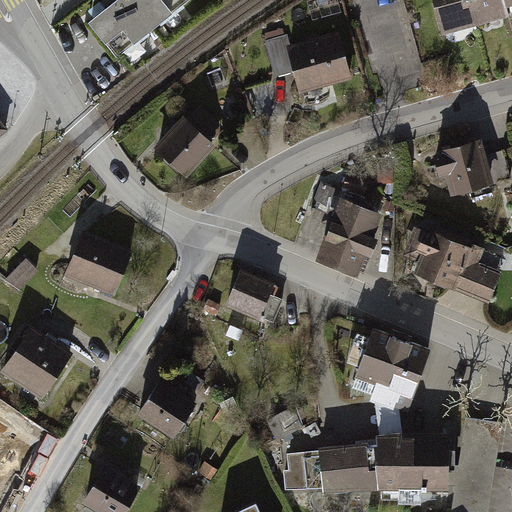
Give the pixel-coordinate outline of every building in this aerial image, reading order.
[(107,0),(82,23),(112,57),(182,0),(107,0)] [(437,0),(446,32),(475,24),(469,0),(437,0)] [(469,0),(475,24),(508,16),(506,6),(504,0),(469,0)] [(297,69),(292,48),(289,36),(267,42),(275,75),(297,69)] [(347,79),(337,37),(292,48),(297,69),(303,90),(347,79)] [(211,146),(183,119),(156,148),(185,174),(211,146)] [(492,183),(478,137),(429,152),(436,175),(446,172),(453,195),(492,183)] [(380,213),(342,198),(319,256),(357,271),(380,213)] [(486,250),(414,224),(402,255),(415,259),(409,274),(482,302),(490,304),(502,273),(480,265),(486,250)] [(63,274),(107,295),(127,250),(83,230),(63,274)] [(12,279),(20,287),(39,270),(30,261),(12,279)] [(266,284),(234,269),(217,306),(249,321),(266,284)] [(264,316),(275,320),(286,289),(275,285),(264,316)] [(0,366),(0,372),(39,399),(69,355),(28,326),(0,366)] [(430,349),(369,326),(346,386),(407,409),(430,349)] [(173,437),(197,403),(160,378),(137,411),(173,437)] [(460,452),(453,451),(447,486),(458,487),(453,511),(489,511),(503,430),(465,424),(460,452)] [(445,485),(441,432),(369,438),(316,442),(320,495),(372,491),(445,485)] [(80,504),(94,511),(125,511),(141,483),(103,462),(80,504)] [(256,511),(251,502),(226,511),(256,511)]
